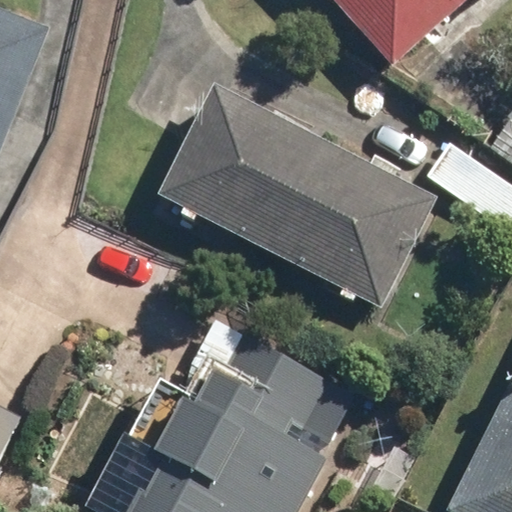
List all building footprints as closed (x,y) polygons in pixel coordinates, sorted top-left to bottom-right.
[(328,0),(395,71),(472,0),(328,0)] [(0,149),(48,30),(0,11),(0,149)] [(216,89),(158,201),(377,314),(435,202),(216,89)] [(511,121),(505,117),(483,151),(511,169),(511,121)] [(435,163),(423,181),(511,240),(511,191),(446,146),(435,163)] [(205,373),(130,511),(295,511),(323,460),(295,445),(327,384),(240,338),(218,380),(205,373)] [(511,511),(511,382),(445,511),(511,511)] [(0,456),(20,418),(0,408),(0,456)]
